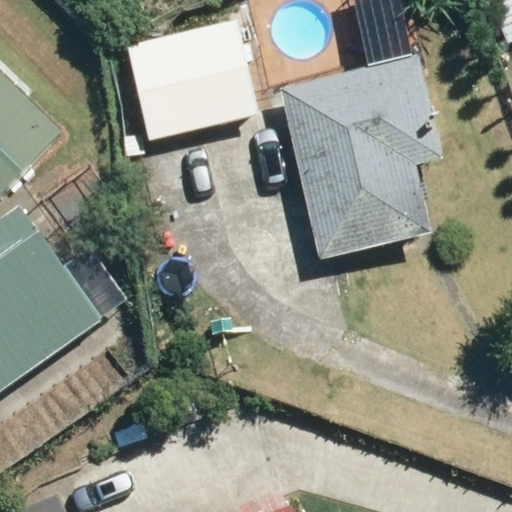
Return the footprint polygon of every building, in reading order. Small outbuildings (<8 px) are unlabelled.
[(511,46),(511,0),(484,0),(507,49),(511,46)] [(235,29),(127,52),(147,147),(256,124),(235,29)] [(0,204),(70,131),(0,64),(0,204)] [(414,65),(277,97),(316,267),(426,242),(411,177),(439,171),(414,65)] [(0,409),(113,337),(33,213),(0,234),(0,409)]
